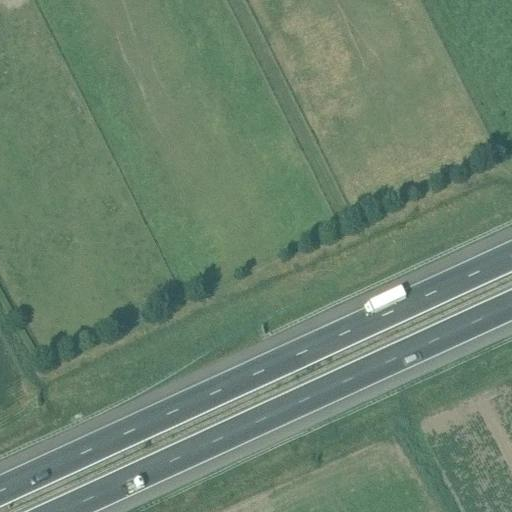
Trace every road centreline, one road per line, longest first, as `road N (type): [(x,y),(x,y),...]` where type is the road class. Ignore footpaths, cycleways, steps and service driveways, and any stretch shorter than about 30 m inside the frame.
road 1 (motorway): [(511,256),(0,490)]
road 2 (motorway): [(62,511),(511,306)]
